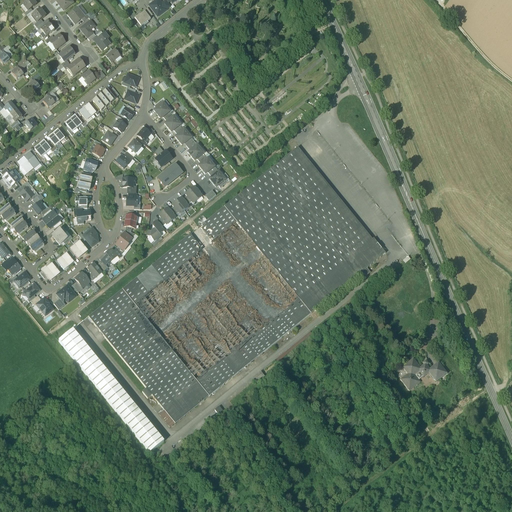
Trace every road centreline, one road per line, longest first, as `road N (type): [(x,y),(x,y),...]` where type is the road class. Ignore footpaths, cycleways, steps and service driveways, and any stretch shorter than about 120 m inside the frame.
road 1 (secondary): [(511,434),(323,0)]
road 2 (residential): [(143,64),(125,68),(0,169)]
